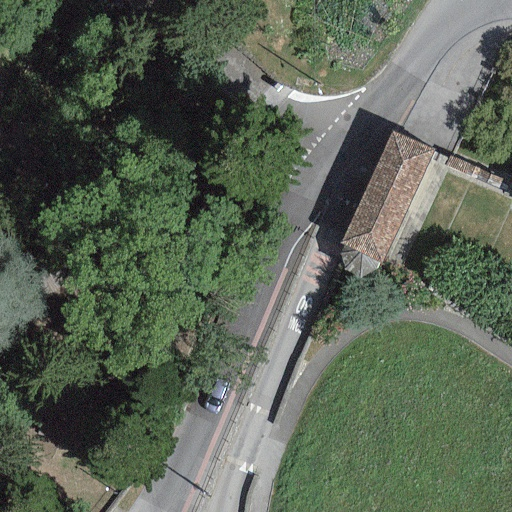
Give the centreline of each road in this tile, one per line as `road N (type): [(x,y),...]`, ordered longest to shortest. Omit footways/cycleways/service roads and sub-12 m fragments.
road 1 (tertiary): [(159,511),(305,191),(343,134)]
road 2 (residential): [(343,134),(347,191),(244,446),(227,511)]
road 3 (residential): [(343,134),(140,0)]
road 4 (tertiary): [(343,134),(463,0)]
